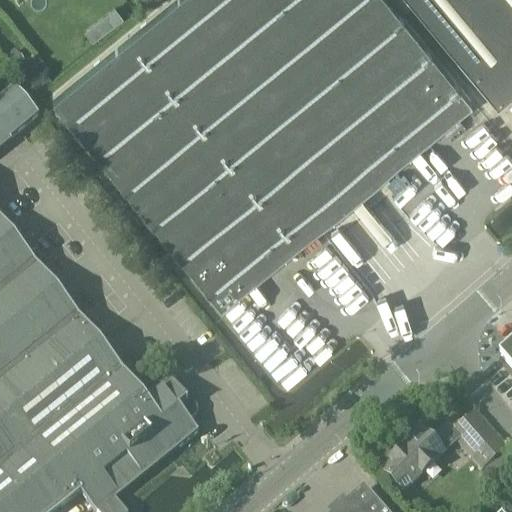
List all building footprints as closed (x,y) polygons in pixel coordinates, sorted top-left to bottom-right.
[(173,0),(52,98),(220,304),(470,102),(387,0),(173,0)] [(511,93),(511,38),(480,0),(408,0),(497,106),(511,93)] [(511,0),(480,0),(511,38),(511,0)] [(0,54),(0,60),(2,62),(10,55),(6,49),(0,54)] [(27,66),(16,52),(3,62),(14,77),(27,66)] [(34,93),(52,78),(36,60),(18,74),(34,93)] [(14,89),(0,100),(0,148),(38,118),(14,89)] [(0,511),(61,511),(80,497),(92,511),(122,511),(115,502),(198,435),(189,423),(179,411),(188,403),(185,400),(170,381),(145,402),(0,223),(0,511)] [(187,398),(185,400),(188,403),(179,411),(189,423),(195,419),(196,418),(196,417),(197,416),(197,415),(197,413),(197,412),(197,411),(196,409),(196,408),(187,398)] [(456,444),(480,472),(490,463),(506,450),(476,415),(437,448),(421,431),(379,472),(397,490),(405,482),(411,488),(445,456),(443,454),(456,444)] [(381,511),(364,491),(339,511),(381,511)]
